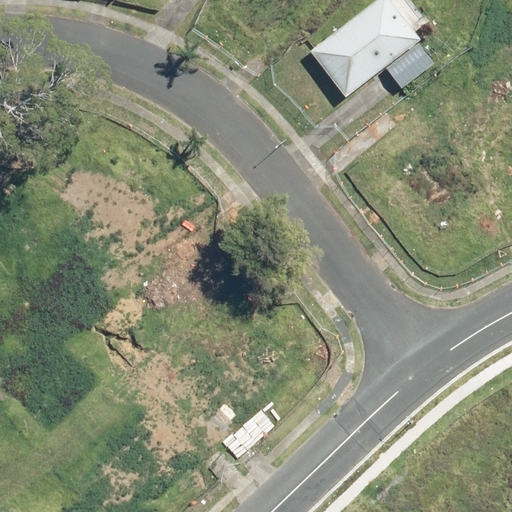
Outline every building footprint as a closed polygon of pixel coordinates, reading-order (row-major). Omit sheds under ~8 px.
[(290,40),(321,0),(240,0),(240,1),(290,40)] [(406,90),(438,64),(423,45),(430,40),(417,23),(429,14),(417,0),(413,0),(402,9),(394,0),(378,0),(316,49),(351,93),(386,65),(406,90)] [(435,120),(388,159),(442,225),(490,185),(435,120)] [(0,182),(15,154),(0,146),(0,236),(18,201),(0,192),(0,182)] [(173,195),(82,146),(50,205),(141,255),(173,195)] [(210,321),(174,355),(240,424),(299,368),(257,325),(235,346),(210,321)] [(136,511),(200,450),(158,406),(88,473),(126,511),(136,511)] [(511,438),(480,466),(511,502),(511,438)] [(466,511),(449,494),(429,511),(466,511)] [(58,511),(35,511),(20,497),(4,511),(77,511),(67,503),(58,511)]
